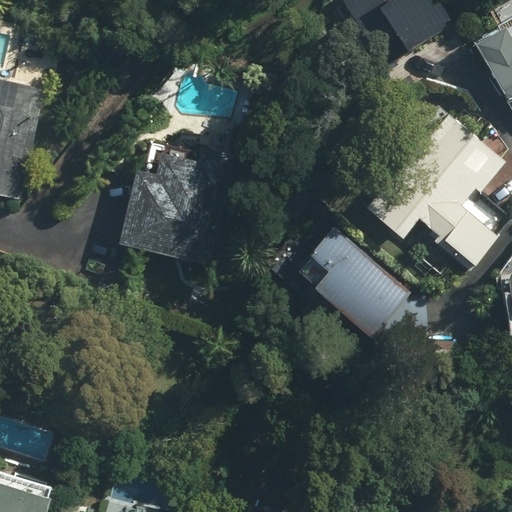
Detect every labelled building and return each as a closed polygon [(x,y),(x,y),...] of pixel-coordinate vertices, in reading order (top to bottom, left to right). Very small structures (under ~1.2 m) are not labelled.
[(440,28),(419,0),(383,0),(381,2),(379,0),(340,0),(337,2),(371,49),(393,34),(406,52),(440,28)] [(511,43),(506,47),(494,27),(467,44),(511,116),(511,43)] [(0,193),(18,198),(41,90),(0,81),(0,193)] [(502,163),(444,114),(362,210),(397,239),(415,218),(435,235),(429,242),(465,271),(494,237),(459,207),(474,189),(478,192),(502,163)] [(197,148),(193,162),(155,153),(151,175),(130,170),(113,243),(206,264),(231,155),(197,148)] [(319,269),(304,286),(361,337),(402,292),(331,228),(305,256),(319,269)] [(452,341),(419,341),(419,355),(452,356),(452,341)] [(57,432),(0,412),(0,444),(48,461),(57,432)] [(37,511),(45,484),(0,471),(0,511),(37,511)]
